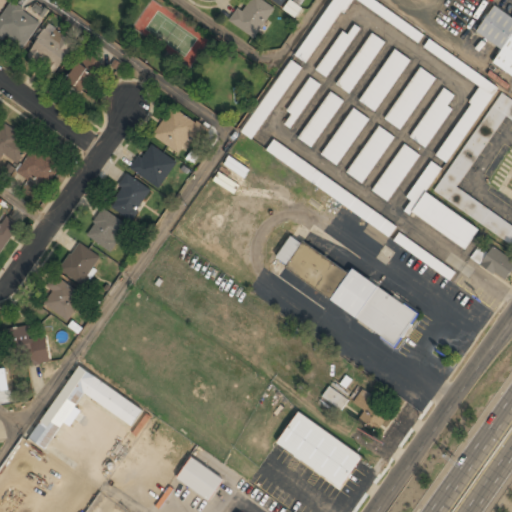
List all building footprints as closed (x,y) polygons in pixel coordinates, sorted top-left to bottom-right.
[(238,7),(229,20),(253,37),(275,8),(263,0),(248,0),(242,9),(238,7)] [(426,31),(377,0),(331,0),(296,56),(308,64),(349,0),(355,0),(419,41),(426,31)] [(0,20),(0,32),(22,49),(41,23),(14,2),(0,20)] [(511,16),(494,5),(476,33),(502,49),(493,63),(511,75),(511,16)] [(315,69),(326,77),(361,29),(354,23),(347,33),(343,30),(315,69)] [(29,55),(55,73),(76,43),(49,25),(29,55)] [(386,41),(372,31),(335,84),(350,94),(386,41)] [(500,85),(429,39),(422,48),(481,86),(436,155),(449,163),(500,85)] [(359,101),(376,112),(411,59),(394,48),(359,101)] [(64,82),(82,95),(104,65),(86,52),(64,82)] [(265,124),(301,66),(290,58),(254,117),(265,124)] [(402,130),(436,77),(419,66),(385,119),(402,130)] [(291,127),(322,85),(312,77),(281,119),(291,127)] [(453,109),(448,105),(455,95),(444,87),(409,136),(425,148),(453,109)] [(343,100),(329,91),(299,139),(313,148),(343,100)] [(511,101),(498,93),(434,194),(511,243),(511,222),(458,189),(504,118),(511,123),(511,101)] [(198,124),(171,107),(153,136),(180,153),(198,124)] [(369,119),(353,107),(321,154),(337,165),(369,119)] [(18,171),(44,188),(61,163),(33,145),(35,143),(5,124),(0,131),(0,159),(4,154),(22,166),(18,171)] [(364,183),(392,136),(377,126),(348,173),(364,183)] [(155,188),(177,165),(154,142),(132,165),(155,188)] [(272,143),(265,154),(390,233),(397,222),(272,143)] [(421,155),(405,144),(372,190),(388,201),(421,155)] [(467,248),(479,227),(424,194),(439,168),(431,163),(410,198),(415,200),(408,212),(467,248)] [(108,205),(133,220),(152,188),(128,173),(108,205)] [(85,234),(110,251),(128,225),(104,208),(85,234)] [(0,255),(20,225),(7,217),(3,223),(0,221),(0,255)] [(400,345),(420,313),(353,270),(350,273),(291,235),(273,264),(400,345)] [(103,259),(80,241),(60,268),(83,285),(103,259)] [(511,270),(511,259),(490,244),(478,262),(505,280),(511,270)] [(43,308),(73,318),(83,289),(53,279),(43,308)] [(40,362),(35,324),(7,328),(13,366),(40,362)] [(83,394),(134,426),(144,408),(77,366),(31,439),(48,450),(83,394)] [(321,399),(341,411),(349,398),(329,386),(321,399)] [(359,420),(377,432),(393,407),(362,387),(352,403),(365,410),(359,420)] [(275,445),(342,489),(364,456),(297,412),(275,445)] [(225,479),(192,456),(177,478),(209,501),(225,479)]
